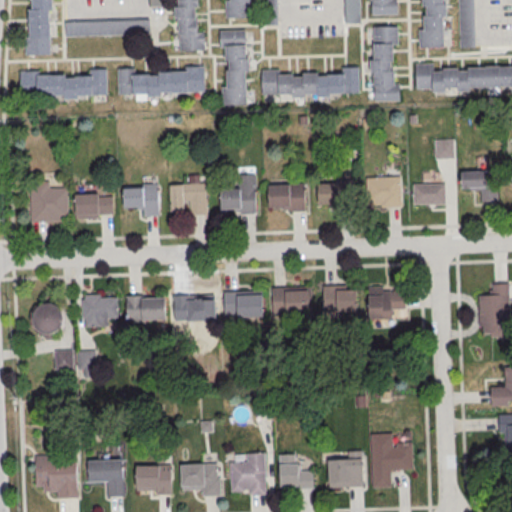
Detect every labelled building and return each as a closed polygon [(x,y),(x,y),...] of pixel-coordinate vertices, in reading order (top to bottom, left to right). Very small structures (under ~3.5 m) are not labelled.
[(52,0),(52,13),(49,13),(50,56),(24,57),(23,44),(28,44),(27,11),(31,11),(31,2),(29,2),(28,0),(52,0)] [(204,52),(178,53),(177,21),(174,21),(173,8),(177,7),(176,0),(197,0),(198,9),(194,9),(195,18),(196,18),(197,34),(203,34),(204,52)] [(250,20),(249,0),(229,0),(230,2),(224,2),(225,21),(250,20)] [(262,0),(275,0),(276,26),(263,27),(262,0)] [(343,0),(358,0),(360,24),(344,25),(343,0)] [(370,0),(371,16),(396,16),(396,0),(370,0)] [(418,50),(418,32),(423,32),(422,18),(425,18),(425,9),(422,9),(422,0),(443,0),(443,7),(446,6),(447,19),(443,19),(444,49),(418,50)] [(457,0),(473,0),(474,49),(459,49),(457,0)] [(64,22),(148,19),(149,35),(65,38),(64,22)] [(398,28),(372,29),(373,63),(369,63),(370,76),(373,76),(374,103),(399,102),(399,87),(394,87),(394,73),(390,73),(390,63),(393,63),(393,48),(398,48),(398,28)] [(221,106),(247,105),(246,73),(249,73),(249,61),(245,61),(244,31),(219,32),(220,50),(225,49),(225,64),(229,63),(229,73),(226,73),(226,88),(220,88),(221,106)] [(415,65),(416,90),(432,90),(433,94),(445,94),(445,90),(457,90),(457,94),(470,93),(470,90),(511,88),(511,68),(467,70),(467,72),(459,73),(459,70),(442,70),(443,73),(433,73),(433,65),(415,65)] [(116,69),(134,69),(135,76),(185,74),(184,68),(203,67),(204,93),(159,94),(159,99),(146,100),(146,95),(117,96),(116,69)] [(260,72),(261,97),(291,96),(291,100),(306,100),(306,96),(316,96),(316,100),(331,99),(331,96),(360,95),(359,69),(340,69),(341,76),(326,76),(326,78),(318,78),(318,75),(302,75),(302,79),(292,79),(292,76),(276,77),(276,72),(260,72)] [(19,72),(38,71),(39,78),(65,76),(65,80),(74,80),(74,78),(88,77),(88,71),(106,70),(107,96),(20,99),(19,72)] [(434,142),(454,141),(454,160),(435,160),(434,142)] [(461,174),(489,173),(490,187),(498,186),(498,204),(481,204),(481,192),(461,192),(461,174)] [(218,191),(238,191),(238,177),(255,176),(256,215),(241,215),(241,214),(234,214),(234,212),(219,212),(218,191)] [(366,179),(401,177),(402,209),(381,210),(381,206),(367,207),(366,179)] [(317,184),(338,184),(338,182),(354,181),(355,209),(340,210),(340,209),(333,209),(333,206),(318,207),(317,184)] [(29,183),(30,224),(60,223),(59,218),(67,218),(66,189),(48,189),(48,182),(29,183)] [(267,188),(288,187),(288,185),(304,184),(305,212),(289,213),(289,212),(283,212),(283,209),(267,210),(267,188)] [(169,187),(204,185),(206,216),(189,217),(188,203),(183,203),(183,213),(170,214),(169,187)] [(121,189),(142,188),(142,186),(158,186),(159,217),(143,218),(143,213),(137,213),(137,211),(121,211),(121,189)] [(412,186),(445,186),(445,207),(413,207),(412,186)] [(76,193),(76,216),(112,216),(112,193),(76,193)] [(509,285),(511,333),(484,334),(483,328),(480,328),(479,298),(490,297),(490,292),(493,292),(492,286),(509,285)] [(322,288),(346,287),(346,294),(356,293),(356,314),(323,315),(322,288)] [(368,288),(382,288),(383,294),(405,293),(405,311),(391,311),(391,322),(369,322),(368,288)] [(272,290),(273,318),(312,317),(311,289),(272,290)] [(223,294),(247,293),(247,298),(261,298),(262,320),(236,321),(236,316),(224,317),(223,294)] [(99,296),(99,300),(116,299),(117,319),(107,320),(107,328),(84,329),(84,321),(82,321),(81,302),(83,301),(83,297),(99,296)] [(126,297),(149,296),(150,301),(164,301),(164,323),(127,324),(126,297)] [(58,335),(64,308),(36,302),(30,329),(58,335)] [(54,352),(72,352),(73,371),(55,372),(54,352)] [(77,352),(95,352),(95,371),(77,372),(77,352)] [(504,369),(511,368),(511,403),(508,404),(508,408),(491,408),(490,389),(505,389),(504,369)] [(253,399),(271,399),(271,418),(253,418),(253,399)] [(511,413),(503,414),(503,455),(511,454),(511,413)] [(370,437),(372,490),(391,489),(391,473),(413,472),(412,445),(395,445),(396,450),(392,450),(392,436),(370,437)] [(328,463),(348,462),(347,453),(362,453),(363,489),(329,490),(328,463)] [(264,455),(266,497),(249,498),(249,491),(244,491),(244,494),(230,495),(229,465),(246,464),(246,455),(264,455)] [(35,458),(76,456),(78,500),(57,501),(56,494),(42,494),(42,489),(36,489),(35,458)] [(278,457),(280,490),(289,490),(289,492),(313,491),(312,473),(300,474),(300,467),(295,467),(295,457),(278,457)] [(87,464),(122,463),(123,498),(107,499),(107,483),(88,484),(87,464)] [(180,467),(216,466),(217,480),(220,480),(220,498),(202,499),(202,491),(181,492),(180,467)] [(135,469),(170,468),(171,496),(156,497),(156,492),(136,493),(135,469)]
